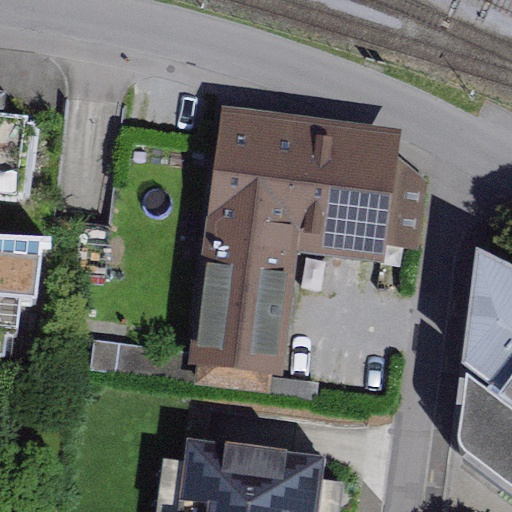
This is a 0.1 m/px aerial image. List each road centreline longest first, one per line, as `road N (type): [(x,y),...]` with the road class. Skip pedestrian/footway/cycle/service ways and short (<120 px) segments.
road 1 (residential): [(0,0),(205,41),(455,137)]
road 2 (residential): [(406,511),(455,137)]
